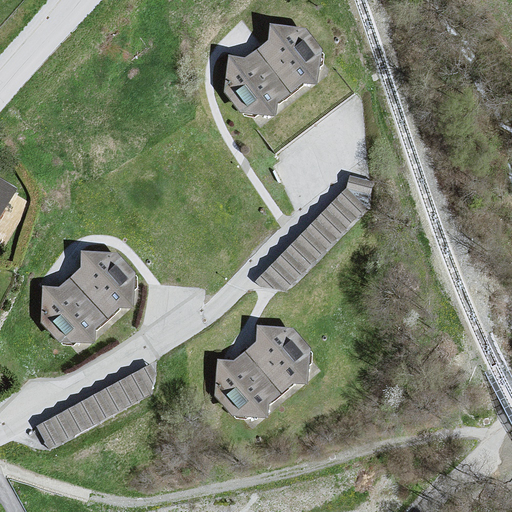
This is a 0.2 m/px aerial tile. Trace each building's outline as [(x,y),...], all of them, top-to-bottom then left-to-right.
[(245,65),(234,98),(262,128),(281,124),(297,126),(294,112),(328,88),(338,93),(340,60),(311,35),(287,33),(284,48),(259,68),(245,65)] [(0,255),(32,197),(0,181),(0,255)] [(389,208),(363,187),(264,291),(289,310),(389,208)] [(69,297),(57,294),(57,299),(47,333),(77,357),(90,350),(112,354),(111,339),(137,316),(152,320),(151,282),(128,262),(98,258),(93,274),(69,297)] [(249,369),(236,366),(229,408),(267,430),(273,424),(294,413),(316,394),(332,394),(330,358),(303,337),(275,333),(266,350),(249,369)] [(178,407),(160,372),(45,432),(60,468),(178,407)]
